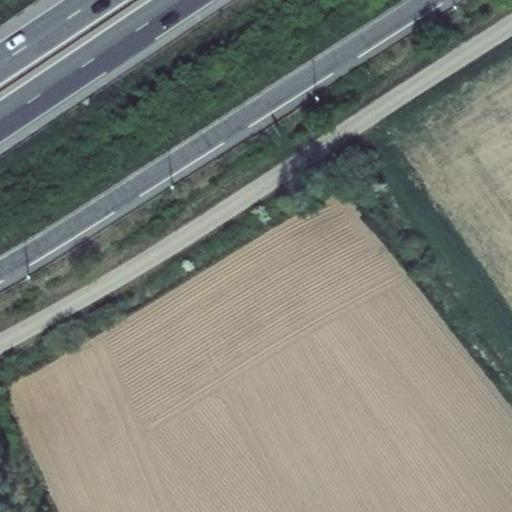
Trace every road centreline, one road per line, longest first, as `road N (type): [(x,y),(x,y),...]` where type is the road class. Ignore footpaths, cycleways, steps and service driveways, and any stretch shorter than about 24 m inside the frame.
road 1 (trunk): [(0,272),(431,0)]
road 2 (trunk): [(0,121),(182,0)]
